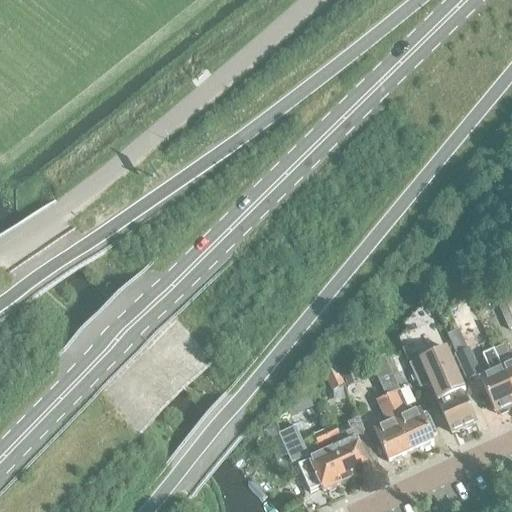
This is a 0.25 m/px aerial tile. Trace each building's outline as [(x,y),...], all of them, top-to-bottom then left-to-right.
[(498,308),(504,321),(508,331),(511,329),(511,303),(511,302),(498,308)] [(493,351),(511,392),(511,363),(504,346),(493,351)] [(446,349),(409,365),(420,389),(430,385),(451,435),(462,430),(465,431),(471,429),(472,425),(475,424),(461,393),(465,391),(446,349)] [(466,381),(480,375),(469,349),(454,355),(466,381)] [(511,392),(493,351),(482,356),(490,373),(479,378),(495,414),(496,413),(500,417),(508,413),(509,408),(511,406),(511,392)] [(384,358),(371,364),(387,397),(386,398),(411,453),(420,449),(424,450),(429,448),(430,444),(433,443),(431,438),(437,435),(427,413),(421,416),(419,411),(407,416),(404,410),(407,408),(384,358)] [(335,367),(324,373),(326,378),(332,392),(344,387),(339,377),(336,369),(335,367)] [(386,426),(374,431),(388,463),(391,462),(395,463),(400,461),(402,457),(411,453),(386,398),(375,402),(386,426)] [(335,426),(324,432),(346,482),(356,477),(360,479),(366,477),(367,473),(369,472),(358,447),(368,442),(358,419),(347,424),(350,431),(339,436),(335,426)] [(291,465),(308,458),(295,428),(278,436),(291,465)] [(310,461),(299,466),(312,495),(323,490),(324,492),(326,491),(329,493),(335,490),(336,487),(346,482),(324,432),(313,437),(321,454),(309,460),(310,461)]
